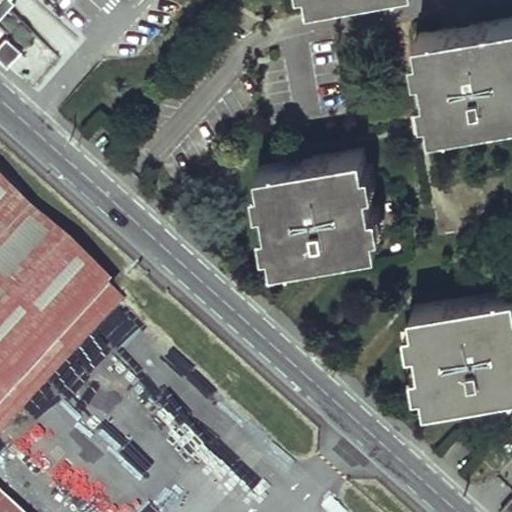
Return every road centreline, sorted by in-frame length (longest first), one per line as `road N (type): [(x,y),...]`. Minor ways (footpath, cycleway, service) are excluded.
road 1 (tertiary): [(106,195),(454,511)]
road 2 (residential): [(459,0),(262,33),(240,44),(106,195)]
road 3 (tertiary): [(0,99),(106,195)]
